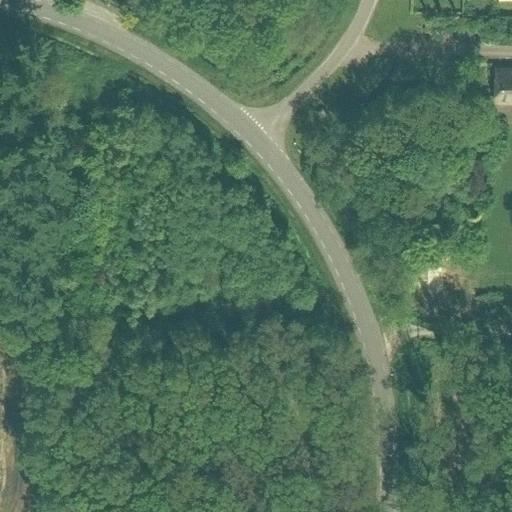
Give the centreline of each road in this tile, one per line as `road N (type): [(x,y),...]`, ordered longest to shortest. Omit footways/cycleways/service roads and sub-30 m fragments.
road 1 (tertiary): [(388,511),(385,425),(362,317),(312,211),(251,138)]
road 2 (tertiary): [(251,138),(144,52),(3,0)]
road 3 (unclassified): [(251,138),(349,39),(370,0)]
